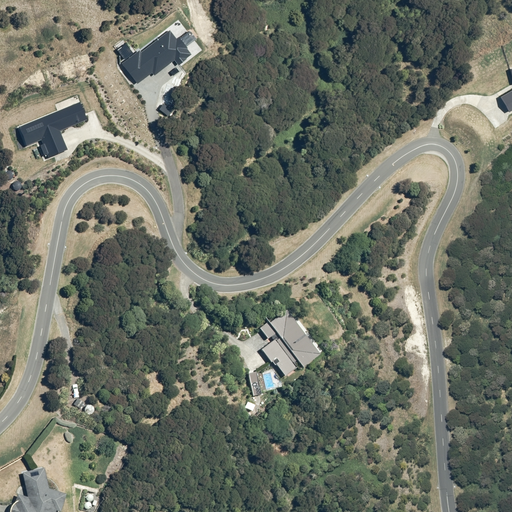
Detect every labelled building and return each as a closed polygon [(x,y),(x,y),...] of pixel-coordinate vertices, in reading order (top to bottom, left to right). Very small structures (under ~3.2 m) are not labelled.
[(135,53),(126,61),(122,64),(132,77),(139,87),(158,73),(176,60),(180,65),(188,60),(186,58),(193,52),(184,40),(190,35),(179,20),(141,49),(135,53)] [(511,88),(502,94),(511,109),(511,108),(511,66),(511,67),(511,71),(511,88)] [(85,112),(78,95),(55,104),(58,112),(19,128),(27,147),(36,144),(43,161),(67,152),(59,130),(79,122),(76,115),(85,112)] [(321,355),(288,312),(272,324),(269,320),(259,328),(268,340),(276,334),(278,337),(261,350),(274,367),(276,366),(285,378),(302,365),(304,368),(321,355)] [(263,394),(258,372),(247,375),(252,397),(263,394)] [(29,497),(20,495),(13,511),(56,511),(57,510),(63,511),(67,494),(50,489),(44,467),(23,473),(29,497)]
